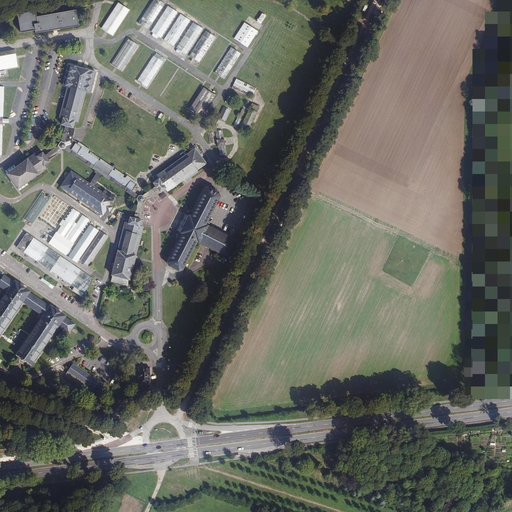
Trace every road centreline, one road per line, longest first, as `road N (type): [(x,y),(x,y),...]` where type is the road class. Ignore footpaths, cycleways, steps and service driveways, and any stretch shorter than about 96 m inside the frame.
road 1 (track): [(374,0),(175,423)]
road 2 (primary): [(179,454),(511,412)]
road 3 (primary): [(511,401),(243,435)]
road 4 (primary): [(0,478),(123,462)]
